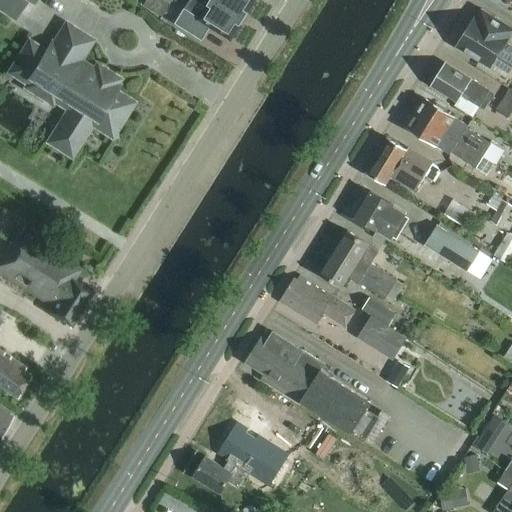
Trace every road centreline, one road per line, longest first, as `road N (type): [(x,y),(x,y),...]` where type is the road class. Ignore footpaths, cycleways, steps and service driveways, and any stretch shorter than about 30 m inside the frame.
road 1 (unclassified): [(0,475),(298,0)]
road 2 (primary): [(109,511),(401,46)]
